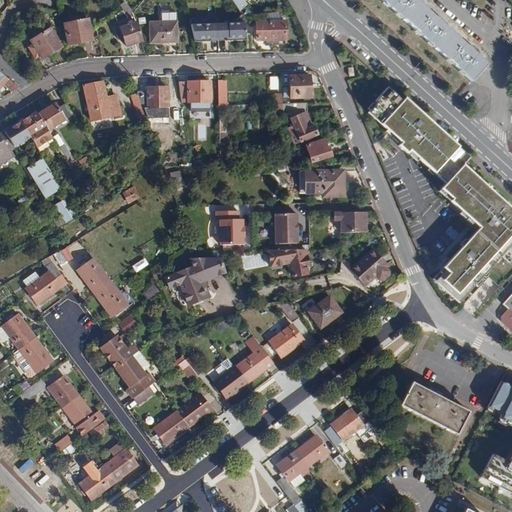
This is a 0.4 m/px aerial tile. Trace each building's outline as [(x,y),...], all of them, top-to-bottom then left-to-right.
[(381,0),(472,81),(487,64),(472,51),(440,22),(415,0),(381,0)] [(127,18),(132,13),(126,4),(120,9),(122,12),(127,18)] [(122,12),(114,16),(117,21),(127,18),(122,12)] [(63,25),(67,46),(92,40),(87,20),(63,25)] [(225,41),(245,41),(244,24),(208,25),(208,20),(194,20),(194,25),(190,25),(194,42),(209,42),(209,39),(225,39),(225,41)] [(125,47),(142,42),(136,22),(114,30),(117,40),(120,39),(121,44),(124,43),(125,47)] [(176,43),(176,22),(149,23),(150,43),(176,43)] [(285,41),(284,22),(256,22),(256,41),(285,41)] [(42,60),(61,47),(50,29),(30,41),(33,46),(29,49),(35,59),(39,56),(42,60)] [(310,99),(309,76),(289,77),(290,99),(310,99)] [(226,81),(218,81),(219,106),(227,105),(226,81)] [(120,115),(117,100),(107,102),(106,98),(102,82),(83,86),(91,121),(120,115)] [(210,82),(178,82),(182,103),(210,103),(210,82)] [(147,93),(137,94),(142,108),(154,108),(161,108),(168,108),(168,88),(147,88),(147,93)] [(402,103),(387,89),(375,102),(377,104),(367,114),(391,136),(401,144),(398,147),(406,155),(409,152),(426,168),(446,185),(441,191),(452,201),(450,203),(479,230),(443,270),(445,272),(435,283),(459,305),(501,256),(510,264),(511,261),(511,207),(506,202),(504,204),(497,198),(499,195),(487,184),(484,187),(462,166),(469,159),(404,100),(402,103)] [(142,108),(137,94),(131,97),(137,112),(143,110),(142,108)] [(306,113),(306,104),(281,104),(274,104),(274,114),(289,114),(290,119),(293,127),(300,142),(300,143),(317,135),(313,127),(311,128),(305,114),(306,113)] [(55,105),(38,115),(47,130),(53,127),(64,120),(55,105)] [(227,105),(219,106),(220,133),(227,133),(227,110),(227,105)] [(36,112),(20,122),(29,137),(40,154),(51,148),(47,141),(52,138),(47,130),(38,115),(36,112)] [(6,120),(0,123),(0,127),(4,133),(12,147),(13,148),(29,137),(20,122),(10,128),(6,120)] [(12,147),(4,133),(0,135),(0,164),(11,158),(6,150),(12,147)] [(324,150),(321,141),(306,146),(311,163),(331,157),(328,148),(326,149),(324,150)] [(63,144),(57,147),(68,164),(74,161),(63,144)] [(230,164),(230,154),(221,155),(222,165),(230,164)] [(84,171),(92,166),(86,157),(78,162),(84,171)] [(25,167),(40,199),(57,192),(43,159),(25,167)] [(78,165),(75,160),(74,161),(68,164),(71,170),(78,165)] [(343,197),(343,171),(299,172),(299,194),(322,194),(322,198),(343,197)] [(139,198),(134,187),(126,191),(123,193),(129,204),(139,198)] [(78,199),(85,212),(93,208),(85,194),(78,199)] [(61,213),(68,209),(61,197),(54,201),(61,213)] [(70,222),(77,217),(73,211),(66,215),(70,222)] [(220,245),(242,245),(242,237),(244,237),(243,227),(242,227),(242,220),(238,220),(238,212),(215,212),(215,220),(220,220),(220,245)] [(340,233),(346,233),(365,233),(365,212),(334,213),(334,220),(340,220),(340,233)] [(296,244),(297,214),(275,214),(274,244),(296,244)] [(53,250),(49,244),(42,249),(45,255),(53,250)] [(73,259),(66,247),(54,255),(60,266),(73,259)] [(308,264),(305,250),(287,250),(267,251),(270,267),(290,264),(292,278),(308,275),(306,264),(308,264)] [(361,285),(364,287),(375,277),(380,282),(383,282),(389,276),(389,272),(385,267),(387,266),(373,250),(365,257),(366,259),(362,262),(360,262),(353,268),(350,270),(351,272),(361,285)] [(265,266),(263,253),(242,257),(244,270),(265,266)] [(37,305),(67,283),(48,258),(41,262),(49,272),(26,289),(37,305)] [(94,294),(110,282),(93,259),(77,271),(94,294)] [(188,259),(192,267),(164,278),(168,289),(179,285),(187,306),(208,297),(199,276),(221,267),(217,259),(188,259)] [(127,305),(110,282),(94,294),(110,317),(127,305)] [(148,301),(160,292),(154,285),(142,293),(148,301)] [(511,292),(501,305),(506,309),(496,320),(511,333),(511,292)] [(320,329),(341,313),(329,297),(308,312),(320,329)] [(299,318),(287,302),(278,304),(292,323),(299,318)] [(18,350),(35,338),(18,315),(2,327),(18,350)] [(121,332),(131,325),(126,319),(117,326),(121,332)] [(269,342),(278,354),(281,358),(303,341),(292,325),(269,342)] [(101,349),(115,368),(131,357),(136,353),(131,345),(125,349),(116,337),(101,349)] [(52,361),(35,338),(18,350),(23,356),(17,361),(28,376),(31,376),(35,373),(52,361)] [(246,384),(273,364),(261,348),(253,354),(235,368),(246,384)] [(130,389),(135,396),(153,383),(144,371),(150,367),(138,351),(131,357),(115,368),(130,389)] [(184,361),(196,376),(201,373),(189,357),(184,361)] [(190,382),(196,376),(184,361),(184,360),(177,365),(182,371),(190,382)] [(226,399),(246,384),(235,368),(215,383),(226,399)] [(62,408),(78,396),(64,376),(47,388),(62,408)] [(41,381),(40,380),(19,395),(20,397),(41,381)] [(511,385),(501,380),(486,410),(511,423),(511,454),(508,461),(493,453),(481,475),(511,492),(511,385)] [(45,387),(41,381),(20,397),(24,402),(45,387)] [(440,397),(412,382),(400,405),(456,434),(468,411),(440,397)] [(135,396),(132,399),(137,405),(158,389),(153,383),(135,396)] [(176,412),(188,428),(211,411),(206,404),(202,400),(199,395),(176,412)] [(93,415),(78,396),(62,408),(83,436),(98,424),(93,415)] [(332,425),(324,431),(336,448),(344,442),(343,440),(362,425),(355,416),(350,409),(331,424),(332,425)] [(165,445),(188,428),(176,412),(153,428),(157,434),(161,439),(165,445)] [(55,445),(60,453),(61,452),(73,443),(68,436),(55,445)] [(315,436),(297,450),(308,466),(327,452),(323,446),(319,441),(315,436)] [(102,467),(114,483),(137,466),(125,450),(102,467)] [(281,476),(275,481),(287,496),(293,504),(294,505),(301,500),(287,482),(289,481),(294,487),(304,479),(302,477),(299,473),(308,466),(297,450),(276,465),(281,471),(284,474),(281,476)] [(342,469),(349,464),(341,453),(334,459),(342,469)] [(91,500),(114,483),(102,467),(79,484),(91,500)]
